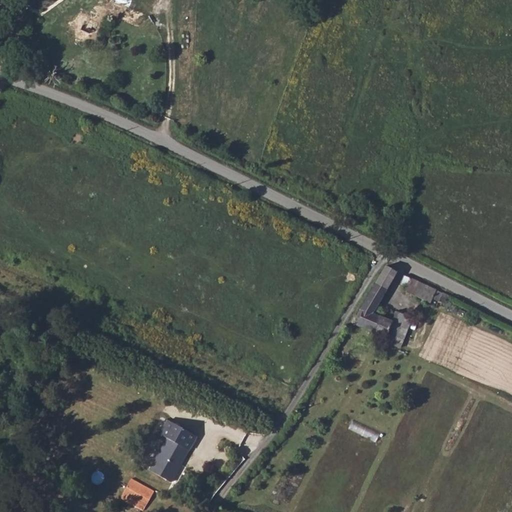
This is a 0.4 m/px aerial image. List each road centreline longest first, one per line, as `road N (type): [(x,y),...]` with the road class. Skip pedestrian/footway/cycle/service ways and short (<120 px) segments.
road 1 (unclassified): [(0,72),(164,141),(384,255)]
road 2 (residential): [(207,511),(266,451),(384,255)]
road 3 (track): [(0,302),(282,423)]
road 4 (unclassified): [(384,255),(511,317)]
